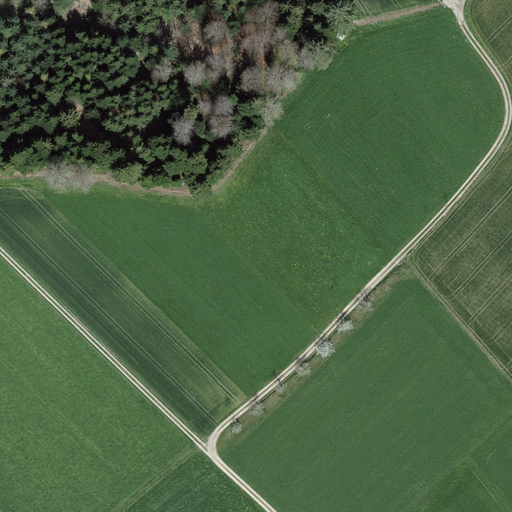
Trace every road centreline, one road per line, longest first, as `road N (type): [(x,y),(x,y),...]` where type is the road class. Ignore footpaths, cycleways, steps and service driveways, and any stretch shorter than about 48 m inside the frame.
road 1 (track): [(271,511),(208,450),(212,438),(439,216),(504,132),(507,91),(457,11)]
road 2 (track): [(208,450),(0,253)]
